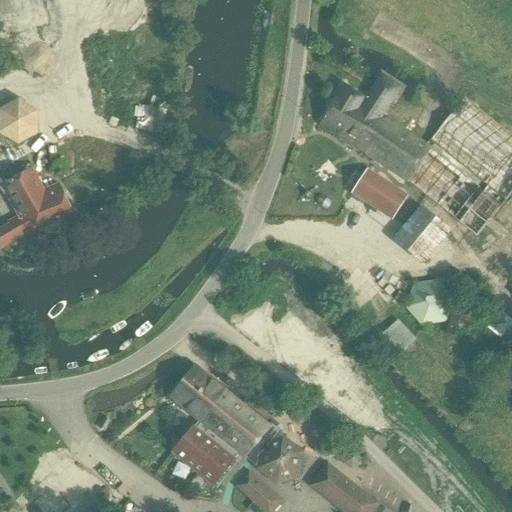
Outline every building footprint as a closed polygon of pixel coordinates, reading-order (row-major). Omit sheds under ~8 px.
[(11,0),(0,0),(0,27),(16,25),(11,0)] [(105,0),(105,15),(141,18),(142,0),(105,0)] [(382,117),(393,99),(399,89),(381,78),(363,106),(360,104),(363,100),(345,88),(319,125),(407,182),(476,237),(506,201),(511,192),(511,136),(465,98),(425,147),(382,117)] [(44,191),(32,170),(1,187),(17,217),(6,223),(7,225),(0,228),(0,250),(27,234),(31,241),(74,217),(56,184),(44,191)] [(392,219),(406,198),(368,173),(354,194),(392,219)] [(422,265),(439,244),(450,231),(420,208),(393,241),(422,265)] [(422,326),(445,322),(452,299),(439,282),(413,284),(405,308),(422,326)] [(511,350),(511,349),(511,322),(497,310),(483,326),(511,350)] [(8,349),(21,347),(18,324),(5,325),(8,349)] [(243,457),(245,458),(256,467),(254,470),(276,487),(300,478),(304,453),(280,434),(278,436),(269,428),(269,427),(195,369),(170,399),(200,422),(171,455),(213,489),(225,476),(243,457)] [(376,506),(345,481),(328,467),(312,487),(343,511),(388,511),(378,503),(376,506)] [(237,488),(255,503),(248,511),(249,511),(260,511),(263,510),(264,511),(271,511),(280,501),(249,474),(237,488)]
